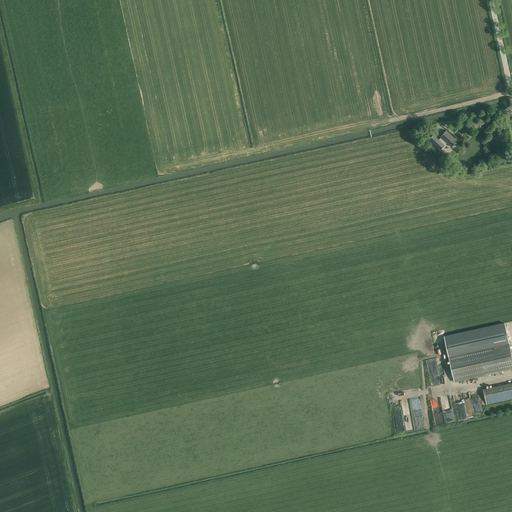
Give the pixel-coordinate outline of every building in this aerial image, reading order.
[(441,150),(445,146),(448,143),(451,147),(457,141),(446,131),(441,136),(441,137),(439,140),(438,139),(434,135),(429,139),(441,150)] [(511,356),(503,321),(443,334),(454,383),(511,369),(511,356)] [(427,360),(432,386),(441,384),(436,358),(427,360)] [(486,405),(511,398),(511,383),(483,390),(486,405)] [(452,421),(457,420),(457,417),(454,405),(453,404),(452,410),(449,395),(446,395),(443,396),(442,398),(443,401),(443,402),(446,416),(449,417),(450,413),(452,412),(453,412),(452,420),(448,419),(448,421),(450,420),(452,421)]
